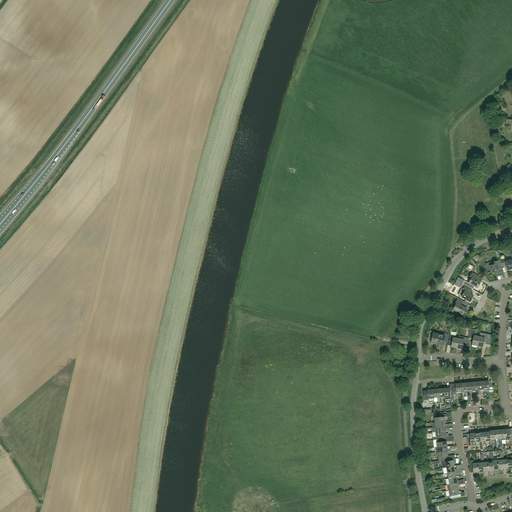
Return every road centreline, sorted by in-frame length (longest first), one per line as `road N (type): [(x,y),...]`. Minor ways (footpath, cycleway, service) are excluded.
road 1 (trunk): [(0,225),(170,0)]
road 2 (unclassified): [(418,360),(422,322),(452,268),(477,244),(511,233)]
road 3 (unclassified): [(424,510),(413,432),(418,360)]
road 4 (residential): [(472,505),(457,418),(464,410),(505,406)]
